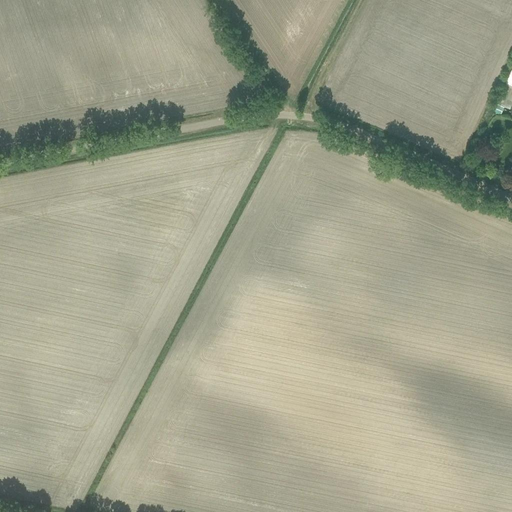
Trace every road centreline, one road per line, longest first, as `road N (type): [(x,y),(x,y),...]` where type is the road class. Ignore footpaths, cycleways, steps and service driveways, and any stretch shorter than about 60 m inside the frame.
road 1 (unclassified): [(0,170),(246,120),(289,120),(328,127),(511,206)]
road 2 (track): [(289,120),(209,0)]
